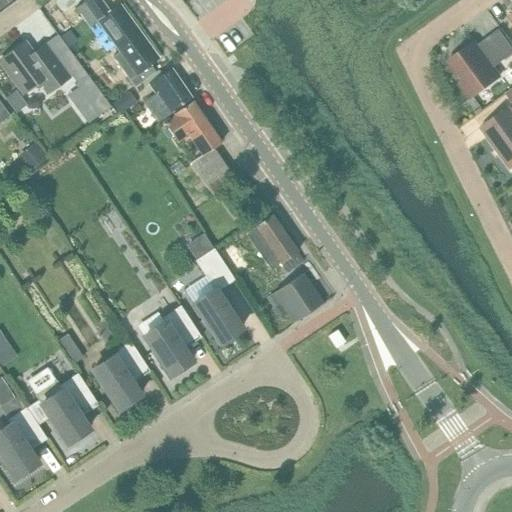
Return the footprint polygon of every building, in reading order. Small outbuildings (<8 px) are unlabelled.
[(7,0),(0,0),(0,9),(9,2),(7,0)] [(110,12),(100,0),(85,0),(84,1),(84,2),(76,8),(88,24),(89,26),(98,20),(120,51),(113,56),(131,83),(134,87),(155,72),(150,65),(157,60),(118,5),(110,12)] [(475,41),(448,61),(463,81),(460,83),(470,98),(500,76),(494,67),(511,53),(511,46),(499,28),(477,45),(475,41)] [(68,47),(77,40),(69,30),(60,37),(68,47)] [(39,57),(34,56),(25,42),(0,60),(24,93),(33,85),(35,88),(40,89),(42,87),(46,94),(68,78),(60,66),(48,50),(39,57)] [(160,119),(175,109),(191,98),(171,68),(151,82),(158,92),(147,100),(160,119)] [(87,74),(74,84),(98,116),(111,106),(87,74)] [(17,93),(8,100),(17,113),(27,106),(23,100),(18,94),(17,93)] [(120,114),(127,109),(119,99),(112,104),(120,114)] [(0,122),(10,115),(0,101),(0,122)] [(221,142),(193,101),(164,120),(178,141),(188,134),(202,154),(191,162),(214,194),(236,180),(214,148),(221,142)] [(511,168),(511,167),(511,112),(508,107),(481,126),(511,168)] [(31,171),(48,158),(35,143),(19,156),(31,171)] [(255,226),(244,234),(252,246),(269,270),(272,268),(280,262),(288,272),(304,261),(272,214),(255,226)] [(212,249),(194,261),(204,277),(211,287),(229,274),(212,249)] [(293,322),(322,303),(302,273),(273,292),(293,322)] [(240,328),(214,289),(192,304),(218,343),(240,328)] [(163,323),(143,337),(169,376),(191,361),(180,345),(198,333),(179,306),(160,319),(163,323)] [(13,323),(0,331),(15,354),(27,346),(13,323)] [(343,343),(344,341),(337,330),(328,336),(336,347),(337,347),(343,343)] [(112,357),(92,371),(118,410),(139,396),(131,383),(129,379),(146,368),(128,340),(109,353),(112,357)] [(2,374),(10,397),(26,392),(18,369),(2,374)] [(57,380),(35,395),(42,404),(40,405),(67,444),(88,430),(80,418),(78,414),(95,402),(77,374),(60,385),(57,380)] [(11,425),(0,432),(0,455),(15,479),(37,464),(29,452),(26,448),(44,436),(26,409),(17,395),(13,397),(0,406),(0,408),(8,420),(11,425)]
